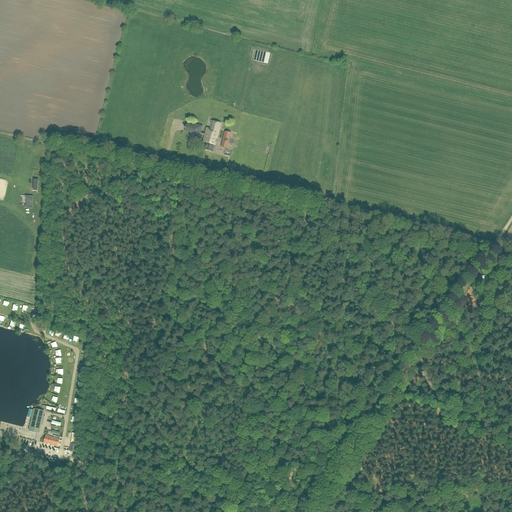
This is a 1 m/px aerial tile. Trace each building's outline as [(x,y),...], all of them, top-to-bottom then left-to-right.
[(215,145),(221,123),(212,121),(210,128),(206,127),(203,141),(206,143),(205,150),(212,151),(214,145),(215,145)] [(203,128),(193,125),(191,135),(200,137),(203,128)] [(227,147),(231,132),(224,130),(221,146),(227,147)] [(25,205),(24,208),(32,208),(33,196),(25,196),(25,198),(26,198),(26,205),(25,205)] [(43,423),(44,418),(42,418),(44,412),(34,410),(29,430),(39,433),(41,422),(43,423)] [(46,435),(43,444),(48,445),(49,444),(51,444),(51,445),(58,447),(60,439),(46,435)]
